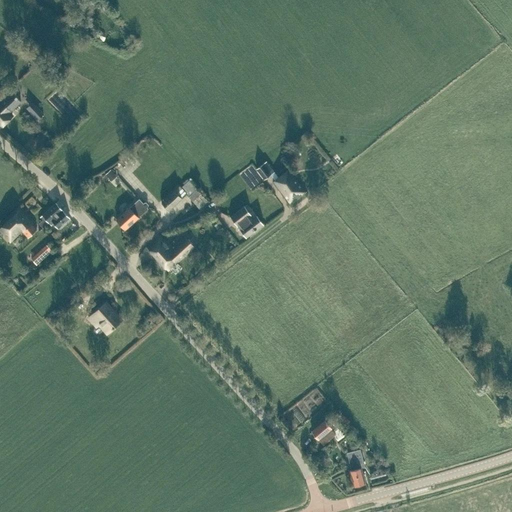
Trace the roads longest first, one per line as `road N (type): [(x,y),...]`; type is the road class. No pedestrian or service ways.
road 1 (unclassified): [(320,510),(286,442),(131,268),(0,140)]
road 2 (tertiary): [(320,510),(511,456)]
